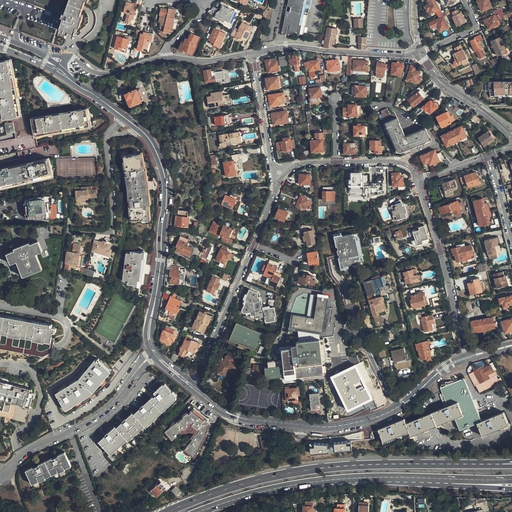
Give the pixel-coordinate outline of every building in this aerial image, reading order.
[(21,0),(58,12),(62,0),(21,0)] [(74,33),(77,26),(79,26),(83,15),(80,14),(85,0),(86,0),(88,0),(87,0),(68,0),(64,13),(62,12),(61,15),(61,16),(63,17),(59,28),(61,28),(60,30),(68,33),(68,31),(74,33)] [(288,0),(286,8),(290,9),(289,14),(285,13),(280,37),(285,36),(285,33),(296,35),(303,0),(288,0)] [(303,0),(296,35),(285,33),(285,36),(303,36),(310,0),(303,0)] [(432,14),(441,9),(434,0),(429,0),(428,1),(431,5),(426,8),(429,12),(430,11),(432,14)] [(483,12),(492,8),(490,3),(488,3),(487,0),(480,0),(477,2),(483,12)] [(125,2),(122,13),(126,14),(124,22),(129,24),(130,20),(132,21),(136,7),(132,6),(132,4),(125,2)] [(234,12),(228,9),(228,10),(221,7),(218,14),(216,14),(214,18),(224,23),(224,21),(228,23),(234,12)] [(161,22),(161,26),(161,27),(161,28),(161,29),(162,30),(164,31),(163,32),(169,33),(170,28),(172,29),(174,21),(173,21),(175,9),(170,8),(168,10),(161,9),(160,14),(164,16),(163,23),(161,22)] [(458,26),(466,23),(464,19),(465,19),(463,13),(460,15),(458,11),(457,8),(451,10),(453,13),(455,12),(457,16),(454,17),(458,26)] [(489,30),(498,26),(496,22),(504,19),(504,18),(503,14),(501,9),(493,13),(486,16),(487,20),(484,21),(489,30)] [(440,33),(450,29),(443,13),(439,15),(441,20),(431,24),(433,29),(438,27),(440,33)] [(363,19),(353,19),(354,28),(363,28),(363,19)] [(233,40),(241,44),(242,41),(245,42),(249,33),(246,32),(270,25),(240,25),(233,40)] [(506,26),(499,29),(502,36),(509,34),(506,26)] [(328,27),(325,40),(323,39),(322,45),(324,45),(323,47),(333,47),(337,29),(328,27)] [(213,29),(208,41),(210,43),(210,45),(218,48),(216,53),(221,56),(226,45),(222,43),(225,34),(213,29)] [(140,36),(137,49),(143,51),(143,49),(147,50),(149,43),(151,43),(152,37),(149,36),(149,34),(143,33),(142,37),(140,36)] [(191,33),(188,39),(186,38),(183,42),(182,42),(178,49),(184,52),(185,50),(191,53),(199,37),(191,33)] [(479,59),(485,57),(482,49),(483,49),(480,43),(483,41),(481,36),(475,39),(475,40),(470,42),(474,51),(475,51),(476,52),(479,59)] [(114,49),(125,51),(128,40),(116,37),(114,49)] [(491,42),(497,57),(503,55),(502,53),(506,51),(500,38),(491,42)] [(454,54),(451,55),(454,59),(456,58),(457,60),(454,61),(453,61),(453,62),(452,63),(452,64),(453,66),(454,67),(455,67),(456,67),(463,64),(464,65),(469,63),(463,49),(461,46),(455,49),(457,53),(454,54)] [(291,67),(300,66),(300,60),(299,55),(293,56),(293,57),(290,58),(291,67)] [(265,60),(267,73),(279,71),(276,58),(265,60)] [(279,59),(280,68),(287,67),(285,58),(279,59)] [(10,59),(0,60),(0,99),(3,116),(8,115),(9,116),(20,114),(18,101),(16,101),(11,73),(13,73),(10,59)] [(319,60),(308,62),(305,63),(306,69),(309,68),(311,80),(315,80),(316,80),(314,71),(321,70),(319,60)] [(329,72),(340,71),(338,61),(327,62),(329,72)] [(369,71),(369,61),(354,61),(354,71),(369,71)] [(378,62),(377,77),(385,78),(385,73),(386,73),(386,70),(389,70),(389,64),(382,64),(383,62),(378,62)] [(392,74),(402,75),(403,71),(404,71),(404,63),(393,62),(392,74)] [(407,80),(417,83),(418,79),(421,80),(423,73),(415,70),(416,68),(412,66),(407,80)] [(205,82),(216,80),(215,75),(212,76),(211,69),(203,70),(205,82)] [(325,76),(319,77),(320,79),(316,80),(315,80),(316,84),(320,84),(326,83),(325,76)] [(278,77),(266,78),(266,83),(263,84),(264,92),(269,91),(269,89),(279,88),(278,80),(278,77)] [(488,81),(490,95),(493,94),(493,95),(497,95),(497,94),(501,94),(501,95),(505,95),(505,94),(509,94),(509,95),(511,95),(511,80),(510,80),(504,80),(488,81)] [(366,97),(367,86),(356,86),(352,86),(352,95),(355,95),(355,96),(366,97)] [(320,87),(309,89),(310,98),(309,99),(310,105),(319,103),(319,101),(318,101),(318,98),(322,97),(320,87)] [(130,106),(140,102),(140,101),(143,100),(139,90),(136,91),(136,90),(125,94),(130,106)] [(211,92),(212,99),(208,100),(209,107),(219,105),(218,102),(223,102),(221,91),(211,92)] [(413,106),(425,97),(420,91),(408,100),(413,106)] [(268,96),(270,106),(285,104),(284,98),(283,93),(268,96)] [(449,110),(457,103),(458,102),(454,99),(453,98),(444,105),(449,110)] [(429,112),(438,107),(437,106),(438,106),(438,105),(436,103),(435,102),(435,103),(434,102),(433,103),(431,100),(422,107),(425,110),(427,109),(429,112)] [(342,108),(342,111),(343,112),(343,116),(351,116),(351,117),(360,117),(360,105),(355,105),(355,104),(348,104),(348,108),(342,108)] [(85,107),(33,117),(34,123),(33,123),(35,134),(48,132),(48,130),(75,125),(75,127),(88,124),(85,107)] [(437,136),(435,134),(437,133),(438,133),(439,132),(436,130),(431,127),(429,126),(405,136),(395,113),(389,115),(387,110),(381,112),(398,152),(437,136)] [(271,114),(273,125),(288,122),(286,111),(271,114)] [(452,121),(447,111),(438,115),(443,125),(452,121)] [(213,116),(214,125),(223,124),(223,126),(229,126),(227,114),(213,116)] [(471,120),(477,125),(482,120),(475,114),(471,120)] [(15,131),(13,121),(5,123),(7,133),(15,131)] [(364,126),(360,126),(360,123),(357,124),(357,126),(354,126),(354,136),(360,136),(360,134),(365,134),(364,126)] [(468,135),(463,125),(442,134),(447,145),(468,135)] [(238,131),(218,135),(219,142),(218,142),(218,147),(226,146),(225,145),(237,143),(236,136),(239,136),(238,131)] [(478,138),(483,146),(488,143),(487,142),(494,138),(489,131),(478,138)] [(322,151),(322,140),(323,140),(322,132),(314,132),(315,137),(317,138),(317,140),(315,140),(315,138),(310,139),(310,141),(311,152),(322,151)] [(281,151),(291,150),(290,141),(289,138),(282,139),(282,142),(280,142),(281,151)] [(369,141),(369,150),(375,150),(375,153),(380,153),(380,141),(369,141)] [(356,153),(355,143),(351,142),(351,144),(343,144),(344,153),(356,153)] [(423,164),(428,163),(429,165),(432,164),(440,161),(440,160),(444,158),(442,152),(440,153),(437,154),(436,151),(436,152),(434,150),(420,156),(423,164)] [(132,220),(146,217),(145,214),(152,213),(151,203),(150,190),(148,190),(148,181),(149,181),(147,168),(146,168),(144,158),(138,158),(137,155),(125,157),(130,190),(132,220)] [(49,159),(0,170),(0,188),(13,186),(13,184),(40,177),(41,179),(55,176),(52,164),(50,164),(49,159)] [(235,175),(234,170),(238,169),(237,163),(235,163),(235,159),(228,160),(229,164),(227,164),(226,163),(222,163),(223,164),(222,164),(222,165),(218,166),(219,170),(223,169),(224,177),(235,175)] [(383,183),(371,183),(371,186),(365,186),(363,186),(363,174),(356,174),(356,172),(351,172),(351,179),(348,179),(349,187),(347,187),(347,193),(349,193),(349,194),(362,193),(362,197),(368,197),(377,194),(377,190),(383,190),(383,183)] [(403,185),(402,176),(397,176),(397,172),(391,173),(392,185),(394,187),(403,185)] [(469,187),(481,183),(479,176),(477,177),(476,172),(465,176),(469,187)] [(309,184),(309,174),(299,174),(299,184),(309,184)] [(454,179),(447,182),(447,184),(443,186),(445,190),(444,191),(446,197),(454,194),(453,190),(457,188),(454,179)] [(97,197),(96,190),(91,190),(90,187),(79,188),(79,191),(75,192),(75,197),(77,197),(77,200),(83,199),(83,201),(87,200),(87,198),(97,197)] [(322,199),(334,198),(333,189),(322,189),(322,199)] [(232,209),(236,200),(238,201),(240,197),(230,194),(229,197),(225,195),(221,204),(232,209)] [(300,195),(296,205),(300,207),(301,205),(308,209),(310,204),(307,203),(308,200),(305,198),(305,197),(300,195)] [(480,225),(490,223),(489,218),(488,216),(490,216),(488,205),(485,205),(485,203),(484,197),(474,200),(480,225)] [(56,220),(56,205),(51,205),(51,198),(46,198),(41,198),(35,198),(31,199),(28,200),(28,206),(25,206),(26,220),(33,220),(33,219),(42,218),(43,219),(49,220),(56,220)] [(402,207),(401,203),(401,202),(400,201),(399,201),(398,201),(396,202),(396,204),(391,205),(394,215),(392,215),(394,221),(406,217),(405,213),(406,212),(405,206),(402,207)] [(454,214),(462,212),(458,201),(440,207),(440,208),(439,208),(441,213),(442,213),(442,214),(453,210),(454,214)] [(288,212),(278,207),(274,216),(279,218),(279,217),(284,219),(288,212)] [(187,227),(188,217),(183,217),(183,213),(178,213),(178,216),(177,226),(187,227)] [(212,221),(208,230),(223,236),(222,240),(231,244),(233,240),(228,238),(232,229),(212,221)] [(412,240),(414,246),(423,243),(423,240),(429,238),(425,224),(419,226),(420,228),(413,231),(416,239),(412,240)] [(302,232),(304,237),(306,246),(314,244),(311,230),(302,232)] [(340,230),(333,232),(342,271),(348,270),(347,264),(358,262),(362,261),(356,233),(351,234),(351,233),(341,235),(340,230)] [(400,230),(394,232),(397,239),(403,236),(400,230)] [(190,257),(193,249),(187,246),(188,244),(187,243),(188,240),(182,237),(181,240),(179,240),(176,247),(178,248),(177,251),(190,257)] [(485,240),(489,258),(497,256),(496,254),(501,253),(499,245),(498,246),(496,237),(485,240)] [(94,240),(91,251),(97,252),(98,250),(101,252),(101,254),(110,256),(112,250),(110,249),(111,245),(107,244),(107,243),(103,241),(102,243),(94,240)] [(7,253),(11,263),(17,261),(23,276),(42,269),(36,253),(42,251),(38,241),(30,244),(29,242),(14,248),(15,250),(7,253)] [(72,250),(67,249),(64,269),(70,271),(71,267),(69,267),(69,263),(78,264),(79,254),(80,244),(73,244),(72,250)] [(205,251),(202,250),(199,257),(206,260),(212,246),(208,245),(205,251)] [(475,262),(471,245),(461,247),(461,246),(451,248),(453,255),(455,255),(457,262),(463,260),(464,265),(475,262)] [(228,259),(230,253),(225,251),(227,248),(222,246),(216,260),(220,262),(219,265),(224,267),(228,259)] [(314,267),(319,266),(316,251),(307,253),(309,264),(313,264),(314,267)] [(130,256),(125,255),(122,281),(126,282),(125,285),(134,286),(134,280),(136,281),(136,286),(148,288),(151,255),(141,254),(141,259),(139,259),(140,254),(131,252),(130,256)] [(69,267),(71,267),(71,265),(78,266),(81,266),(82,254),(79,254),(78,264),(69,263),(69,267)] [(276,267),(267,263),(266,266),(264,265),(262,270),(264,271),(262,275),(268,277),(265,283),(277,287),(283,274),(275,271),(276,267)] [(486,271),(484,263),(479,264),(479,266),(477,266),(479,273),(486,271)] [(179,284),(181,273),(178,273),(179,270),(179,266),(172,265),(171,269),(170,269),(169,276),(171,276),(170,283),(179,284)] [(403,272),(403,274),(402,274),(403,277),(404,277),(404,278),(405,280),(408,279),(409,282),(420,280),(418,274),(413,275),(412,270),(412,268),(411,268),(411,266),(405,267),(405,269),(402,269),(403,272)] [(363,282),(377,327),(385,324),(382,314),(385,313),(384,310),(384,307),(386,306),(385,303),(384,303),(382,295),(386,294),(395,325),(403,322),(394,291),(396,291),(391,272),(372,278),(372,279),(363,282)] [(503,276),(502,272),(493,275),(496,289),(508,286),(506,281),(504,281),(503,276)] [(206,291),(214,294),(217,287),(219,288),(221,283),(219,283),(220,279),(212,275),(206,291)] [(314,286),(314,281),(311,280),(312,276),(303,275),(302,277),(298,277),(297,283),(314,286)] [(470,296),(475,295),(475,294),(481,292),(479,282),(478,279),(471,280),(471,283),(468,284),(470,296)] [(268,307),(262,308),(259,296),(257,296),(256,292),(249,289),(244,299),(245,299),(241,309),(241,310),(241,311),(243,312),(244,312),(249,311),(249,315),(254,315),(254,317),(258,317),(259,319),(264,318),(265,321),(274,320),(273,315),(275,315),(273,307),(275,306),(274,300),(268,299),(268,307)] [(163,314),(166,317),(168,318),(170,314),(172,315),(174,312),(176,312),(181,301),(177,299),(179,294),(172,292),(170,296),(163,314)] [(424,304),(423,297),(425,296),(424,292),(411,295),(411,298),(409,299),(410,304),(409,304),(409,308),(424,304)] [(291,327),(291,329),(324,334),(330,296),(314,294),(310,317),(293,315),(292,318),(290,318),(289,327),(291,327)] [(511,295),(498,299),(500,304),(502,304),(504,310),(509,309),(508,305),(511,304),(511,295)] [(195,318),(191,327),(203,332),(207,324),(211,315),(200,310),(196,319),(195,318)] [(424,331),(436,328),(432,314),(421,317),(424,331)] [(0,348),(42,356),(49,354),(50,347),(51,342),(52,332),(54,332),(55,327),(50,326),(50,324),(0,315),(0,348)] [(470,321),(473,332),(477,331),(477,332),(491,329),(490,329),(495,328),(492,317),(470,321)] [(511,318),(502,322),(505,333),(508,332),(509,334),(511,333),(511,318)] [(262,334),(236,323),(229,340),(255,351),(262,334)] [(174,331),(166,327),(164,330),(163,330),(161,335),(162,336),(160,340),(170,344),(172,340),(174,341),(176,335),(172,334),(174,331)] [(456,339),(454,331),(446,333),(448,341),(456,339)] [(323,338),(296,341),(297,354),(293,354),(292,347),(281,349),(283,366),(279,366),(279,365),(276,365),(275,360),(267,361),(268,366),(264,367),(265,378),(269,378),(281,376),(280,375),(284,375),(284,376),(281,376),(282,379),(295,377),(294,361),(298,360),(298,364),(309,362),(326,360),(323,338)] [(426,359),(431,357),(430,354),(431,353),(428,342),(430,342),(429,338),(420,340),(419,341),(415,342),(416,349),(417,349),(420,358),(425,358),(426,359)] [(185,339),(178,354),(184,357),(187,350),(194,352),(196,348),(198,348),(199,344),(198,343),(198,342),(191,339),(190,340),(185,339)] [(105,363),(111,368),(132,347),(127,342),(111,357),(105,363)] [(403,348),(390,351),(392,361),(394,360),(395,363),(393,363),(394,369),(410,365),(409,359),(408,359),(406,354),(405,354),(403,348)] [(236,373),(240,362),(233,359),(234,357),(232,356),(233,354),(228,352),(227,357),(226,356),(224,362),(222,362),(219,368),(221,370),(223,371),(226,371),(226,369),(236,373)] [(40,384),(43,390),(72,372),(80,362),(75,358),(67,367),(40,384)] [(55,393),(63,408),(88,394),(100,381),(105,386),(115,374),(115,371),(111,368),(109,370),(95,359),(77,380),(55,393)] [(294,361),(295,377),(323,374),(322,364),(309,366),(309,362),(298,364),(298,360),(294,361)] [(480,383),(489,378),(488,375),(494,371),(493,370),(497,368),(494,362),(493,362),(490,364),(491,365),(482,369),(481,367),(474,371),(480,383)] [(257,363),(255,379),(261,380),(263,364),(257,363)] [(333,381),(348,413),(372,402),(357,370),(333,381)] [(281,376),(269,378),(270,384),(296,381),(295,377),(282,379),(281,376),(284,376),(284,375),(280,375),(281,376)] [(509,425),(503,412),(481,421),(465,379),(441,388),(443,394),(440,395),(445,407),(407,422),(405,418),(377,429),(382,441),(410,430),(412,435),(455,418),(460,430),(477,423),(483,435),(509,425)] [(162,384),(158,380),(149,387),(156,395),(150,400),(144,406),(142,405),(140,407),(141,409),(134,415),(133,414),(126,420),(124,419),(122,422),(123,423),(117,429),(116,428),(109,434),(108,433),(105,436),(106,437),(99,443),(109,453),(114,448),(115,450),(121,444),(120,443),(125,438),(127,439),(132,435),(133,436),(139,431),(138,429),(143,424),(148,420),(149,421),(155,416),(154,414),(159,409),(166,403),(167,405),(177,396),(173,391),(171,392),(163,384),(162,384)] [(0,416),(23,422),(28,405),(29,398),(31,398),(32,393),(27,392),(28,389),(0,382),(0,416)] [(286,400),(298,398),(297,393),(299,393),(298,387),(285,388),(286,400)] [(318,392),(309,394),(311,409),(320,408),(320,401),(320,397),(319,397),(318,392)] [(165,430),(172,439),(176,436),(175,435),(183,428),(184,430),(191,422),(198,428),(197,429),(199,431),(196,434),(195,433),(190,439),(191,440),(183,450),(192,457),(196,453),(195,452),(198,449),(197,448),(200,444),(200,443),(203,440),(202,439),(205,436),(204,434),(207,430),(206,429),(209,424),(206,421),(207,419),(193,408),(183,416),(184,417),(178,422),(177,421),(165,430)] [(284,438),(287,439),(287,441),(292,443),(294,434),(289,433),(288,433),(285,433),(284,438)] [(347,441),(334,442),(335,450),(352,449),(351,443),(347,444),(347,441)] [(315,445),(310,446),(310,452),(329,451),(328,443),(314,442),(315,445)] [(26,470),(32,482),(38,479),(39,480),(45,476),(45,475),(57,469),(58,470),(64,467),(64,466),(70,463),(65,451),(58,454),(58,455),(53,458),(52,457),(39,464),(40,465),(34,468),(34,467),(26,470)] [(114,474),(117,477),(122,472),(127,478),(131,475),(125,466),(124,466),(114,474)] [(160,481),(150,491),(156,497),(166,487),(160,481)] [(175,487),(171,491),(176,495),(180,491),(175,487)] [(171,491),(167,495),(172,500),(176,496),(171,491)] [(306,501),(306,505),(304,505),(303,511),(313,511),(313,506),(313,501),(306,501)] [(358,511),(368,511),(369,503),(364,503),(364,505),(359,505),(358,511)]
